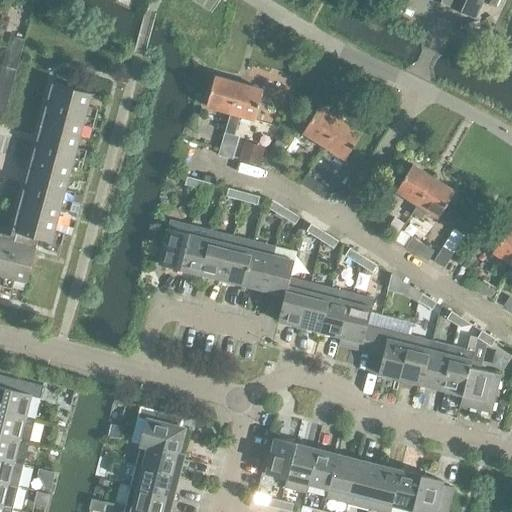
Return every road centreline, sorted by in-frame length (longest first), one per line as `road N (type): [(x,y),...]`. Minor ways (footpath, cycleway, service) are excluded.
road 1 (residential): [(511,449),(359,410),(318,383),(290,381),(243,401)]
road 2 (residential): [(511,333),(339,223)]
road 3 (unclassified): [(423,86),(259,0)]
road 4 (residential): [(141,374),(155,319),(167,310),(268,336)]
road 5 (residential): [(339,223),(281,187),(192,161)]
road 6 (residential): [(339,223),(423,86)]
road 7 (tertiary): [(0,336),(141,374)]
